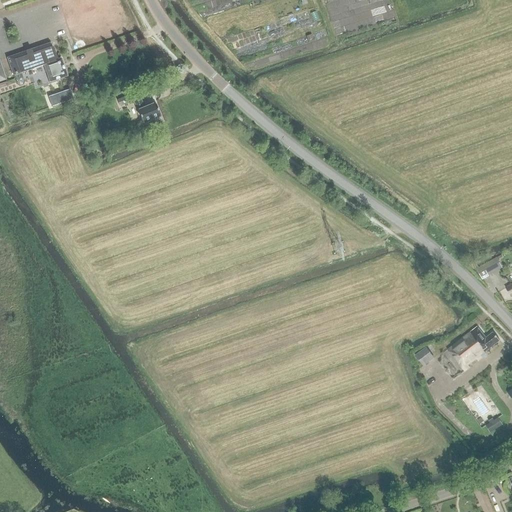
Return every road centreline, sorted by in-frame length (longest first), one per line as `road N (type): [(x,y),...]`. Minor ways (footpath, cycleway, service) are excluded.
road 1 (tertiary): [(511,325),(440,253),(218,82),(152,0)]
road 2 (tertiary): [(391,511),(511,465)]
